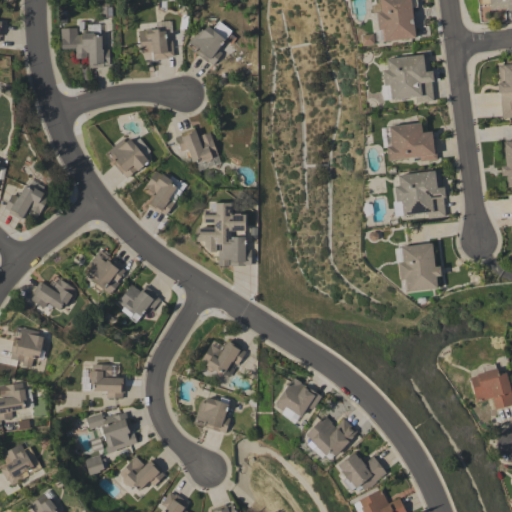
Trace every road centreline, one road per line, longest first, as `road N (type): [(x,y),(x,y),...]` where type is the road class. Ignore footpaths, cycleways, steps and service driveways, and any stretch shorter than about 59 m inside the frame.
road 1 (residential): [(34,0),(34,48),(53,113),(96,201),(151,253),(346,377),(418,456),(444,511)]
road 2 (residential): [(449,0),(479,239)]
road 3 (residential): [(210,292),(166,356),(154,392),(163,429),(207,472)]
road 4 (residential): [(53,113),(104,99),(180,97)]
road 5 (residential): [(96,201),(0,283)]
